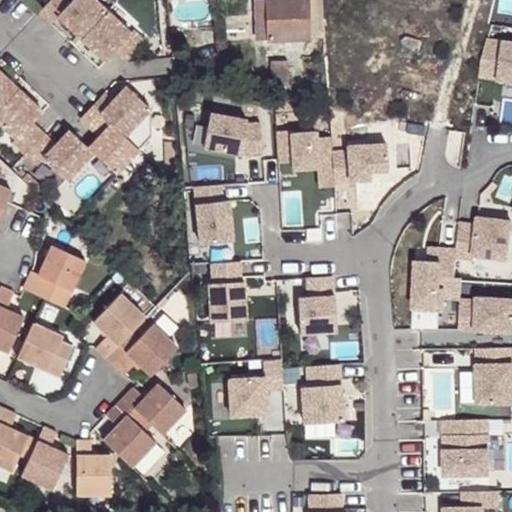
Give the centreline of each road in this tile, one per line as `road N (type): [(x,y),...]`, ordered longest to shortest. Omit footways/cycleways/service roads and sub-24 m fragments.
road 1 (residential): [(511,148),(439,172),(409,194),(374,249),(382,511)]
road 2 (residential): [(0,389),(52,414),(72,412),(109,380)]
